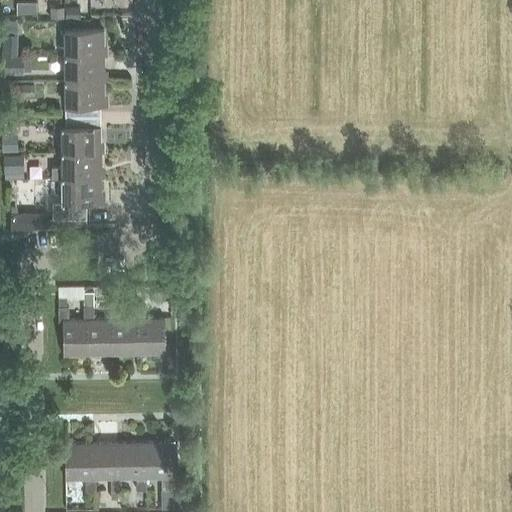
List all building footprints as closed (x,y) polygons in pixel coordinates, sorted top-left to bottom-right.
[(63,7),(50,7),(50,18),(63,19),(63,7)] [(79,19),(79,7),(65,7),(65,19),(79,19)] [(17,20),(2,20),(2,34),(17,34),(17,20)] [(64,30),(64,55),(102,55),(102,30),(64,30)] [(102,56),(102,55),(64,55),(64,81),(103,80),(103,56),(102,56)] [(23,58),(4,57),(4,75),(23,75),(23,58)] [(64,81),(65,107),(103,106),(103,96),(102,82),(103,82),(103,80),(64,81)] [(33,96),(33,85),(17,85),(17,96),(33,96)] [(61,127),(61,152),(100,152),(100,126),(61,127)] [(17,151),(17,133),(1,134),(1,151),(17,151)] [(51,167),(51,179),(61,178),(100,177),(100,152),(61,152),(61,167),(51,167)] [(18,156),(3,156),(2,174),(18,174),(18,156)] [(52,203),(52,219),(85,219),(84,203),(101,203),(100,177),(61,178),(62,203),(52,203)] [(47,227),(46,213),(30,214),(31,228),(47,227)] [(16,230),(15,214),(8,214),(9,231),(16,230)] [(168,288),(159,288),(159,301),(168,301),(168,288)] [(93,306),(93,292),(84,292),(84,306),(93,306)] [(138,318),(134,318),(118,318),(118,306),(108,306),(108,318),(112,318),(113,354),(138,353),(138,318)] [(138,318),(138,353),(164,353),(163,317),(143,318),(143,306),(133,306),(134,318),(138,318)] [(87,319),(83,319),(67,319),(67,307),(58,307),(58,321),(61,321),(62,355),(87,354),(87,319)] [(112,318),(108,318),(93,319),(92,307),(82,307),(83,319),(87,319),(87,354),(113,354),(112,318)] [(115,478),(120,478),(135,477),(136,499),(144,499),(144,490),(145,490),(145,477),(140,477),(140,442),(114,443),(115,478)] [(140,477),(145,477),(160,477),(161,509),(174,509),(173,489),(170,489),(170,475),(166,475),(165,442),(140,442),(140,477)] [(89,478),(89,443),(63,444),(64,479),(84,478),(85,491),(95,491),(94,478),(89,478)] [(120,499),(120,490),(120,478),(115,478),(114,443),(89,443),(89,478),(94,478),(110,478),(110,499),(120,499)]
